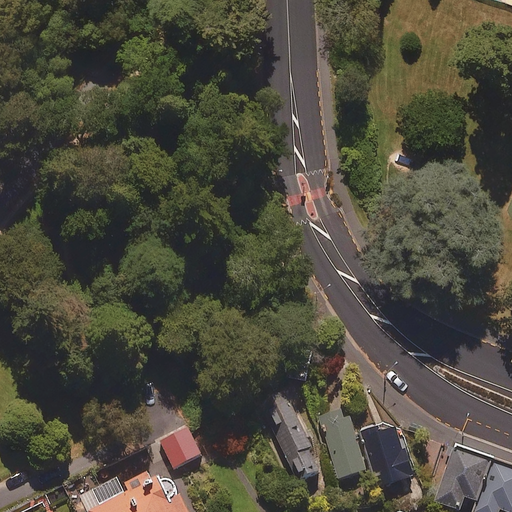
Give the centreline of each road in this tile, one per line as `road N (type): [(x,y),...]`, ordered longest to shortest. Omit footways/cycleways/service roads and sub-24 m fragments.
road 1 (tertiary): [(289,0),(306,167),(334,254),(386,329),(511,404)]
road 2 (tertiary): [(162,0),(0,200)]
